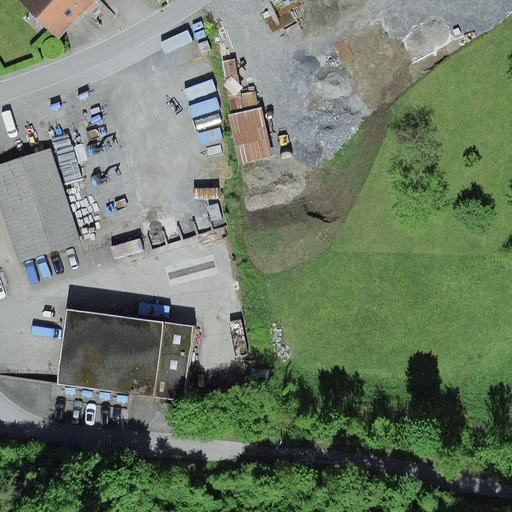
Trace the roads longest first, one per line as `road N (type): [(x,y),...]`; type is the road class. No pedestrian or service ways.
road 1 (unclassified): [(0,408),(31,429),(304,457),(511,493)]
road 2 (unclassified): [(0,87),(202,0)]
